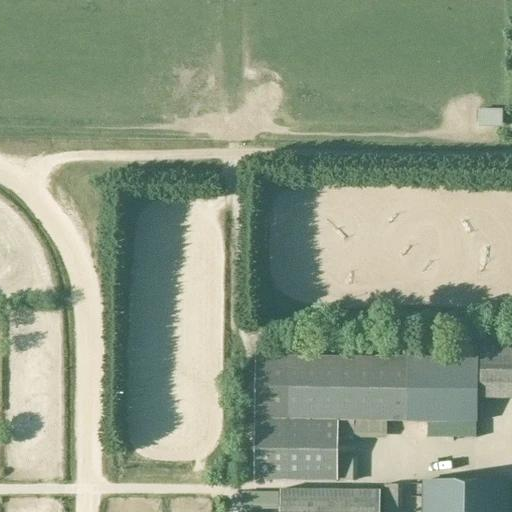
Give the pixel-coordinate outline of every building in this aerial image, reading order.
[(252,480),(287,480),(338,481),(338,421),(476,423),(476,381),(511,381),(511,338),(476,339),(476,359),(254,358),(253,420),(252,480)] [(443,480),(445,445),(420,444),(419,479),(443,480)] [(354,458),(341,457),(341,482),(353,482),(354,458)] [(508,511),(509,483),(422,482),(421,511),(508,511)] [(385,485),(384,511),(397,511),(398,485),(385,485)] [(380,511),(380,495),(280,493),(279,511),(380,511)] [(278,509),(278,496),(242,496),(242,508),(278,509)]
